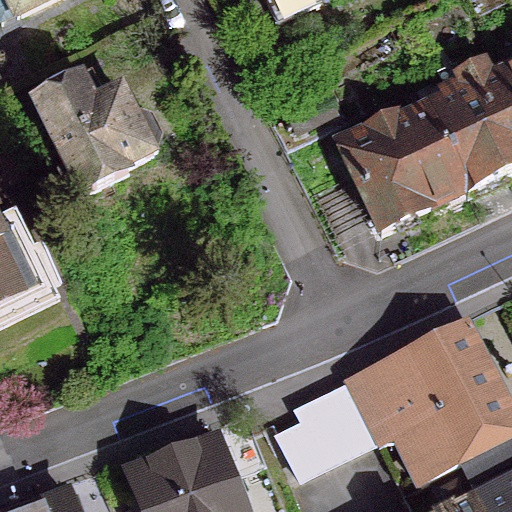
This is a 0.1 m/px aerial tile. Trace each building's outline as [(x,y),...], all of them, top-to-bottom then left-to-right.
[(0,0),(0,28),(57,0),(0,0)] [(259,0),(274,30),(315,10),(312,5),(321,0),(259,0)] [(465,202),(511,180),(511,118),(494,82),(484,86),(478,72),(456,82),(460,89),(442,97),(445,104),(424,114),(465,202)] [(511,73),(494,82),(511,118),(511,73)] [(77,83),(30,106),(78,202),(124,178),(122,174),(149,160),(148,158),(152,156),(157,142),(148,122),(133,117),(128,119),(116,95),(89,108),(77,83)] [(335,117),(322,88),(279,107),(292,137),(335,117)] [(463,203),(465,202),(424,114),(393,129),(391,124),(335,150),(377,240),(462,201),(463,203)] [(11,211),(0,216),(0,302),(44,282),(11,211)] [(511,463),(511,434),(461,333),(342,389),(375,452),(392,443),(417,492),(456,472),(465,487),(511,463)] [(373,449),(374,453),(375,452),(342,389),(343,391),(267,430),(296,488),(373,449)] [(212,446),(124,479),(136,511),(236,511),(234,503),(212,446)] [(511,511),(511,463),(465,487),(475,505),(478,511),(511,511)] [(68,511),(65,502),(38,511),(68,511)]
